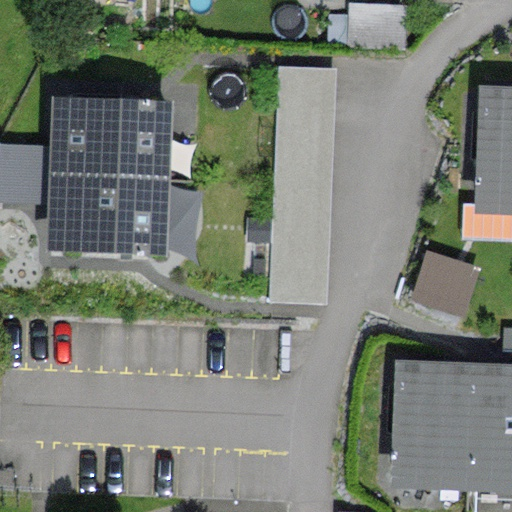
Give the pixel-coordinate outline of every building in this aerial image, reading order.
[(400,46),(402,11),(352,8),(350,43),(400,46)] [(278,68),(277,98),(334,100),(335,70),(278,68)] [(277,98),(276,123),(333,125),(334,100),(277,98)] [(479,206),(511,207),(511,104),(483,103),(479,206)] [(62,105),(59,177),(162,181),(165,109),(62,105)] [(276,123),(275,148),(332,150),(333,125),(276,123)] [(275,148),(274,173),(331,175),(332,150),(275,148)] [(274,173),(273,198),(330,200),(331,175),(274,173)] [(159,254),(162,181),(59,177),(56,249),(159,254)] [(273,198),(272,223),(329,225),(330,200),(273,198)] [(272,223),(271,248),(328,250),(329,225),(272,223)] [(271,248),(270,274),(327,276),(328,250),(271,248)] [(461,314),(472,278),(427,263),(415,299),(461,314)] [(325,305),(327,276),(270,274),(269,303),(325,305)] [(395,480),(468,483),(472,380),(399,377),(395,480)] [(468,483),(511,484),(511,381),(472,380),(468,483)]
